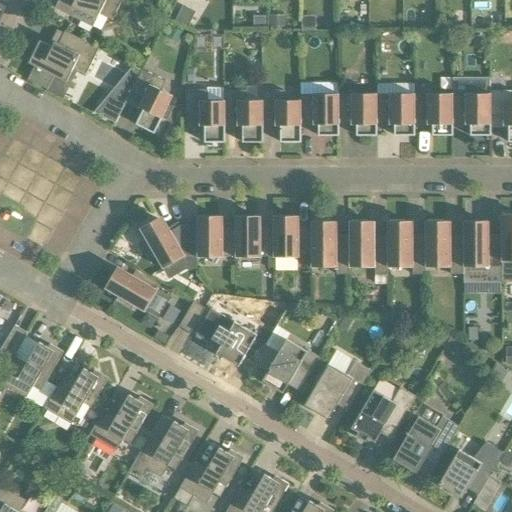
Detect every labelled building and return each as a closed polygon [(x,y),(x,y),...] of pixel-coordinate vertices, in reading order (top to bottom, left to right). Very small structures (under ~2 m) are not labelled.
[(112,21),(122,0),(59,0),(56,9),(93,28),(100,15),(112,21)] [(187,28),(194,15),(181,8),(175,21),(187,28)] [(286,16),(270,16),(270,27),(286,27),(286,16)] [(302,17),(302,30),(316,30),(315,17),(302,17)] [(264,28),(264,18),(254,18),(254,29),(264,28)] [(174,27),(168,38),(177,43),(183,33),(174,27)] [(40,42),(29,64),(35,67),(28,80),(48,90),(55,77),(67,83),(74,69),(86,75),(99,49),(65,32),(59,45),(55,42),(54,44),(55,44),(53,48),(40,42)] [(169,104),(173,97),(162,91),(166,82),(142,70),(131,94),(132,95),(132,94),(143,99),(139,108),(140,108),(140,107),(144,109),(136,125),(155,134),(162,119),(167,122),(174,107),(169,104)] [(490,117),(491,117),(503,117),(503,126),(504,126),(504,125),(509,125),(509,143),(511,142),(511,90),(490,91),(490,94),(491,94),(490,117)] [(225,101),(224,101),(208,101),(208,91),(186,91),(186,118),(199,118),(199,127),(201,127),(201,126),(205,126),(205,143),(225,143),(225,117),(225,101)] [(225,117),(237,117),(237,127),(239,127),(239,126),(243,126),(243,143),(263,143),(263,117),(263,101),(262,101),(246,101),(246,91),(224,91),(224,101),(225,101),(225,117)] [(263,117),(275,117),(275,127),(277,127),(277,126),(281,125),(281,143),(301,143),(301,127),(301,126),(301,101),(300,101),(284,101),(284,91),(262,91),(262,101),(263,101),(263,117)] [(340,125),(339,95),(339,94),(313,94),(313,95),(300,95),(300,101),(301,101),(301,126),(301,127),(315,127),(315,126),(319,126),(319,136),(340,137),(340,125)] [(377,125),(377,95),(377,94),(351,94),(351,95),(339,95),(340,125),(351,125),(351,126),(353,126),(353,125),(357,125),(357,136),(377,136),(377,125)] [(377,95),(377,125),(389,125),(389,126),(391,126),(391,125),(395,125),(395,136),(415,136),(415,125),(415,95),(415,94),(389,94),(389,95),(377,95)] [(453,124),(453,95),(453,94),(427,94),(427,95),(415,95),(415,125),(427,125),(427,126),(428,126),(428,125),(433,125),(433,136),(453,136),(453,124)] [(491,136),(491,117),(490,117),(491,94),(490,94),(465,94),(465,95),(453,95),(453,124),(465,124),(465,126),(467,125),(471,124),(471,136),(491,136)] [(501,236),(501,248),(501,262),(502,262),(511,262),(511,215),(501,216),(501,236)] [(235,257),(235,228),(224,228),(223,227),(222,227),(222,228),(218,228),(218,216),(197,216),(197,226),(197,257),(197,258),(223,258),(224,257),(235,257)] [(273,257),(273,228),(261,228),(261,227),(260,227),(260,228),(256,228),(256,216),(235,216),(235,228),(235,257),(235,258),(261,258),(262,257),(273,257)] [(311,257),(311,228),(299,228),(299,227),(298,227),(298,228),(294,228),(294,216),(273,216),(273,228),(273,257),(274,258),(300,258),(300,257),(311,257)] [(186,257),(197,257),(197,226),(182,226),(171,232),(171,231),(170,232),(166,234),(158,219),(140,229),(148,243),(144,245),(144,244),(143,245),(152,262),(157,259),(163,270),(186,257)] [(464,268),(464,275),(464,282),(502,282),(502,275),(502,262),(501,262),(501,248),(489,248),(489,238),(488,238),(488,239),(484,239),(484,221),(463,222),(463,248),(463,268),(464,268)] [(349,268),(349,248),(337,248),(337,238),(336,238),(336,239),(332,239),(332,222),(311,222),(311,228),(311,257),(311,268),(337,268),(337,275),(350,275),(350,268),(349,268)] [(349,222),(349,248),(349,268),(350,268),(375,268),(375,275),(388,275),(388,268),(387,268),(387,248),(375,248),(375,238),(374,238),(374,239),(370,239),(370,222),(349,222)] [(387,222),(387,248),(387,268),(388,268),(413,268),(413,275),(426,275),(426,268),(425,268),(425,248),(413,248),(413,238),(412,238),(412,239),(408,239),(408,222),(387,222)] [(463,268),(463,248),(451,248),(451,238),(450,238),(450,239),(446,239),(446,222),(425,222),(425,248),(425,268),(426,268),(451,268),(451,275),(464,275),(464,268),(463,268)] [(158,291),(132,275),(118,267),(105,289),(118,297),(116,301),(115,302),(132,311),(133,310),(132,310),(134,307),(145,313),(158,291)] [(205,309),(194,302),(179,328),(190,335),(205,309)] [(226,318),(211,309),(196,336),(210,344),(213,340),(221,345),(216,354),(239,368),(257,336),(235,323),(234,324),(225,319),(226,318)] [(339,329),(347,334),(354,322),(346,317),(339,329)] [(16,326),(0,352),(0,361),(9,367),(15,357),(16,354),(28,333),(16,326)] [(478,328),(469,328),(469,341),(478,341),(478,328)] [(164,345),(169,338),(157,331),(152,339),(164,345)] [(436,343),(445,349),(451,338),(442,333),(436,343)] [(445,349),(460,357),(467,345),(452,336),(451,338),(445,349)] [(279,353),(266,345),(254,365),(268,373),(263,382),(279,391),(284,383),(299,391),(319,357),(308,351),(307,352),(287,340),(279,353)] [(27,364),(15,357),(9,367),(0,382),(8,388),(27,399),(44,409),(57,387),(47,382),(64,352),(50,344),(48,348),(40,343),(27,364)] [(348,411),(371,371),(355,362),(347,375),(329,365),(304,406),(328,420),(337,405),(348,411)] [(511,373),(498,366),(490,379),(511,391),(511,373)] [(57,387),(44,409),(71,425),(84,404),(91,408),(109,379),(95,371),(93,374),(84,369),(72,390),(60,383),(57,387)] [(391,440),(416,397),(401,388),(392,402),(374,391),(351,429),(358,433),(356,436),(366,443),(368,439),(375,443),(381,433),(391,440)] [(105,410),(89,436),(117,451),(123,440),(131,445),(154,405),(140,397),(138,401),(129,395),(117,417),(105,410)] [(415,416),(419,417),(394,459),(412,469),(411,471),(417,474),(425,461),(436,468),(460,427),(443,417),(444,414),(422,402),(415,416)] [(168,467),(176,471),(199,432),(185,424),(183,427),(175,422),(162,443),(150,436),(131,469),(144,477),(148,470),(162,478),(168,467)] [(478,498),(504,454),(486,443),(473,459),(459,451),(439,485),(455,494),(453,496),(454,496),(463,486),(478,495),(477,497),(478,498)] [(188,506),(194,497),(207,504),(213,493),(220,497),(226,487),(227,487),(244,458),(230,450),(228,453),(220,448),(207,470),(195,463),(180,488),(174,498),(188,506)] [(511,464),(511,454),(508,452),(502,462),(510,467),(511,464)] [(240,489),(226,511),(273,511),(289,485),(276,477),(274,480),(265,475),(252,496),(240,489)] [(491,479),(484,490),(492,495),(499,483),(491,479)] [(0,511),(20,511),(27,501),(0,485),(0,511)] [(57,511),(62,505),(53,499),(45,511),(57,511)] [(333,511),(334,511),(321,503),(319,506),(310,501),(303,511),(333,511)]
